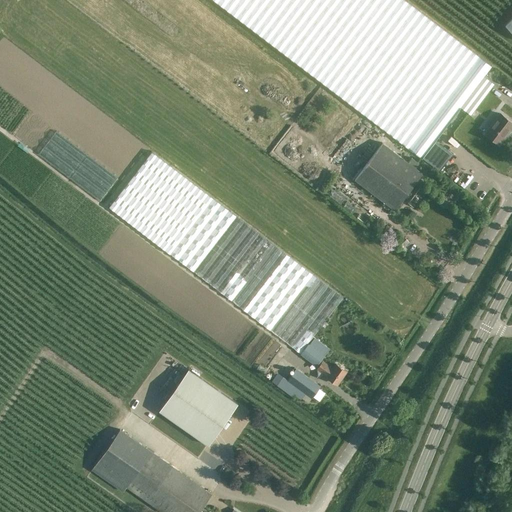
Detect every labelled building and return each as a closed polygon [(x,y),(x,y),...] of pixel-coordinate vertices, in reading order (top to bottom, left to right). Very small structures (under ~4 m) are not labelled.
[(404,0),(213,0),(312,75),(422,158),(423,157),(439,170),(452,153),(436,140),(462,106),(471,113),(494,83),(485,76),(492,66),(404,0)] [(511,124),(511,122),(500,113),(485,133),(499,144),(505,135),(505,134),(511,124)] [(39,154),(100,201),(118,179),(56,131),(39,154)] [(422,173),(415,168),(419,163),(412,158),(408,162),(383,143),(355,179),(394,209),(422,173)] [(330,349),(314,336),(344,298),(151,151),(109,207),(301,353),(316,366),(330,349)] [(322,361),(317,369),(328,377),(327,377),(337,384),(346,370),(336,364),(333,369),(322,361)] [(188,368),(159,410),(208,445),(238,403),(188,368)] [(321,386),(296,368),(287,380),(283,377),(277,385),(292,396),(294,394),(301,399),(302,398),(309,402),(312,398),(314,396),(320,401),(326,392),(320,388),(321,386)] [(151,423),(166,434),(173,423),(158,413),(151,423)] [(126,485),(163,511),(198,511),(212,493),(120,429),(92,469),(122,490),(126,485)]
